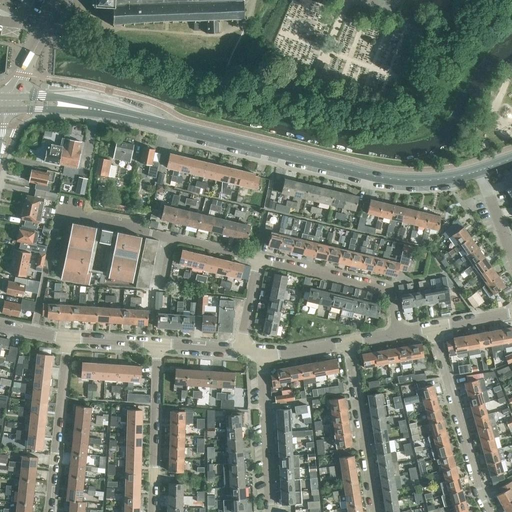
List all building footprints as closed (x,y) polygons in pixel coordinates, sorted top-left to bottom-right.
[(90,0),(90,3),(92,3),(92,4),(93,4),(92,6),(96,6),(96,4),(113,5),(112,24),(112,26),(115,26),(114,24),(122,23),(122,25),(124,25),(124,23),(132,22),(132,24),(134,24),(134,22),(141,22),(142,24),(144,24),(143,21),(151,21),(151,23),(153,23),(153,21),(161,21),(161,23),(163,23),(163,20),(164,20),(169,20),(171,20),(171,22),(173,22),(173,20),(180,20),(180,22),(182,22),(182,20),(192,20),(194,20),(194,27),(196,27),(207,27),(207,33),(219,32),(219,19),(231,18),(231,21),(233,21),(233,18),(242,18),(242,21),(244,21),(244,18),(246,18),(246,16),(244,16),(243,0),(247,3),(248,1),(246,0),(90,0)] [(448,2),(443,0),(434,0),(430,9),(443,15),(448,4),(453,7),(454,3),(449,1),(448,2)] [(324,73),(327,66),(321,64),(318,71),(324,73)] [(46,126),(44,136),(51,137),(53,128),(46,126)] [(54,128),(53,135),(63,137),(65,128),(55,127),(55,128),(54,128)] [(65,154),(68,139),(62,138),(61,146),(48,143),(45,162),(67,167),(70,155),(65,154)] [(70,155),(67,167),(77,169),(81,150),(80,150),(81,141),(68,139),(65,154),(70,155)] [(130,163),(133,145),(117,142),(113,159),(130,163)] [(156,176),(159,163),(152,161),(155,150),(143,147),(140,163),(152,165),(150,175),(156,176)] [(179,170),(182,156),(170,153),(167,167),(174,169),(171,181),(176,182),(178,176),(180,170),(179,170)] [(179,170),(180,170),(191,173),(194,159),(182,156),(179,170)] [(108,176),(111,161),(100,158),(97,174),(108,176)] [(203,176),(206,162),(194,159),(191,173),(203,176)] [(215,179),(218,165),(206,162),(203,176),(215,179)] [(218,165),(215,179),(227,182),(231,168),(218,165)] [(231,168),(227,182),(239,185),(243,171),(231,168)] [(47,170),(47,173),(33,170),(30,182),(36,183),(35,189),(49,192),(51,186),(47,185),(48,181),(54,182),(56,172),(47,170)] [(255,174),(243,171),(239,185),(257,189),(260,177),(254,176),(255,174)] [(85,195),(88,179),(79,177),(76,193),(85,195)] [(294,196),(297,182),(285,179),(282,193),(294,196)] [(306,199),(310,185),(297,182),(294,196),(306,199)] [(319,202),(322,188),(310,185),(306,199),(319,202)] [(322,188),(319,202),(331,205),(334,191),(322,188)] [(49,192),(35,189),(36,190),(34,196),(28,195),(25,207),(51,212),(52,208),(43,207),(44,199),(56,202),(58,194),(49,192)] [(334,191),(331,205),(343,207),(347,193),(334,191)] [(359,196),(347,193),(343,207),(356,210),(359,196)] [(161,219),(174,222),(177,208),(180,197),(174,196),(172,207),(165,205),(161,219)] [(208,216),(202,214),(198,228),(210,231),(214,217),(215,211),(216,207),(216,205),(217,200),(213,199),(212,204),(211,204),(208,216)] [(379,216),(382,202),(371,199),(370,203),(364,202),(360,217),(366,218),(367,213),(379,216)] [(270,200),(268,208),(275,210),(277,202),(270,200)] [(289,213),(291,208),(292,202),(287,200),(286,207),(284,212),(289,213)] [(128,212),(129,206),(105,202),(104,208),(128,212)] [(391,219),(394,205),(382,202),(379,216),(391,219)] [(402,221),(406,207),(394,205),(391,219),(389,225),(388,225),(387,231),(392,233),(394,226),(396,220),(402,221)] [(51,213),(51,212),(25,207),(22,219),(40,223),(41,216),(53,219),(54,214),(51,213)] [(414,224),(418,210),(406,207),(402,221),(414,224)] [(186,225),(189,211),(177,208),(174,222),(186,225)] [(426,227),(429,213),(418,210),(414,224),(426,227)] [(198,228),(202,214),(189,211),(186,225),(198,228)] [(429,213),(426,227),(424,233),(422,243),(426,244),(430,228),(438,230),(441,216),(429,213)] [(283,235),(288,216),(283,215),(280,228),(279,234),(272,232),(272,228),(266,226),(263,241),(269,242),(268,246),(279,249),(283,235)] [(214,217),(210,231),(223,234),(226,220),(214,217)] [(283,235),(279,249),(291,252),(295,238),(300,219),(294,218),(290,237),(283,235)] [(235,237),(238,223),(226,220),(223,234),(235,237)] [(301,239),(295,238),(291,252),(303,254),(306,240),(308,235),(311,222),(306,221),(303,233),(302,233),(301,239)] [(117,232),(73,223),(61,278),(89,284),(97,241),(110,243),(111,236),(114,236),(115,232),(117,232)] [(238,223),(235,237),(247,240),(251,226),(238,223)] [(459,245),(471,237),(464,227),(452,235),(459,245)] [(36,244),(39,231),(21,228),(18,241),(21,242),(19,248),(39,252),(40,253),(46,254),(47,246),(36,244)] [(306,240),(303,254),(315,257),(318,243),(319,238),(321,231),(316,230),(315,237),(313,236),(312,242),(306,240)] [(142,236),(117,231),(108,277),(133,282),(142,236)] [(330,246),(326,260),(338,263),(341,249),(344,237),(339,236),(336,247),(330,246)] [(145,244),(158,246),(160,240),(146,237),(145,244)] [(466,255),(478,247),(471,237),(459,245),(448,252),(451,256),(456,252),(457,253),(462,249),(466,255)] [(350,266),(353,252),(355,245),(356,239),(351,238),(350,243),(348,250),(341,249),(338,263),(350,266)] [(444,247),(450,242),(447,238),(441,242),(444,247)] [(362,268),(365,254),(366,247),(368,242),(364,241),(362,246),(360,253),(353,252),(350,266),(362,268)] [(326,260),(330,246),(318,243),(315,257),(326,260)] [(378,252),(380,245),(380,244),(375,243),(373,250),(374,250),(372,256),(365,254),(362,268),(373,271),(377,257),(376,257),(378,252)] [(144,250),(157,253),(158,246),(145,244),(144,250)] [(107,245),(99,283),(104,284),(112,246),(107,245)] [(388,260),(385,274),(397,277),(399,270),(407,272),(412,247),(404,245),(401,257),(395,256),(394,258),(389,257),(388,260)] [(377,257),(373,271),(385,274),(388,260),(389,257),(390,253),(391,247),(387,246),(385,252),(384,252),(383,259),(377,257)] [(484,257),(478,247),(466,255),(461,258),(455,262),(457,266),(464,262),(463,262),(468,258),(473,265),(484,257)] [(14,262),(29,265),(31,253),(16,250),(14,262)] [(143,256),(156,258),(157,253),(144,250),(143,256)] [(192,267),(195,253),(183,250),(179,264),(192,267)] [(36,267),(43,268),(46,254),(39,252),(36,267)] [(204,270),(207,256),(195,253),(192,267),(204,270)] [(155,264),(156,258),(143,256),(142,261),(155,264)] [(216,273),(219,259),(207,256),(204,270),(216,273)] [(473,265),(465,270),(468,275),(476,269),(480,275),(491,267),(484,257),(473,265)] [(440,260),(440,261),(446,269),(450,266),(444,258),(440,260)] [(219,259),(216,273),(228,276),(232,262),(219,259)] [(155,264),(142,261),(140,267),(153,270),(155,264)] [(29,265),(14,262),(11,274),(26,277),(29,265)] [(232,262),(228,276),(241,279),(244,265),(232,262)] [(139,273),(152,276),(153,270),(140,267),(139,273)] [(491,267),(480,275),(486,284),(498,276),(491,267)] [(272,286),(286,289),(288,276),(264,272),(264,276),(274,278),(272,286)] [(151,282),(152,276),(139,273),(138,279),(151,282)] [(457,276),(453,279),(460,288),(464,286),(457,276)] [(498,276),(486,284),(482,287),(490,298),(505,287),(498,276)] [(436,289),(438,302),(450,300),(446,277),(442,277),(444,287),(436,289)] [(472,286),(478,282),(475,277),(469,281),(472,286)] [(38,293),(40,282),(28,279),(27,285),(9,281),(7,294),(23,297),(24,291),(38,293)] [(151,282),(138,279),(136,288),(149,288),(151,282)] [(424,291),(426,304),(438,302),(436,289),(434,279),(431,279),(433,290),(424,291)] [(224,294),(226,287),(225,287),(227,281),(221,280),(220,286),(218,292),(224,294)] [(306,305),(318,308),(319,304),(322,291),(324,281),(321,280),(318,290),(310,288),(306,305)] [(412,293),(414,306),(426,304),(424,291),(422,281),(419,282),(420,292),(412,293)] [(331,306),(334,294),(336,284),(332,283),(330,293),(322,291),(319,304),(331,306)] [(414,306),(412,293),(410,283),(407,284),(408,294),(400,296),(402,308),(414,306)] [(270,298),(283,300),(286,289),(272,286),(262,284),(261,287),(261,288),(271,289),(270,298)] [(343,309),(346,296),(348,287),(344,286),(342,296),(334,294),(331,306),(343,309)] [(354,298),(346,296),(343,309),(354,312),(357,299),(359,289),(356,289),(354,298)] [(357,299),(354,312),(366,314),(369,302),(371,292),(367,291),(365,301),(357,299)] [(58,292),(58,298),(60,298),(60,305),(57,304),(56,318),(69,319),(70,305),(65,305),(66,293),(58,292)] [(80,293),(79,306),(70,305),(69,319),(82,320),(83,306),(85,306),(86,300),(86,294),(86,293),(80,293)] [(369,302),(366,314),(378,317),(383,295),(379,294),(377,304),(369,302)] [(474,308),(480,304),(472,294),(467,298),(474,308)] [(281,312),(283,300),(270,298),(265,297),(260,296),(259,299),(269,301),(267,309),(281,312)] [(135,323),(136,297),(131,297),(130,303),(130,309),(122,308),(121,323),(135,323)] [(136,297),(135,323),(148,324),(149,310),(141,310),(141,304),(142,298),(136,297)] [(34,312),(36,302),(22,299),(21,304),(5,301),(3,313),(19,317),(20,309),(34,312)] [(232,332),(235,301),(221,300),(218,331),(232,332)] [(178,314),(171,313),(170,328),(182,329),(183,314),(184,302),(179,301),(178,309),(178,314)] [(183,314),(182,329),(195,330),(195,315),(194,315),(195,303),(191,302),(190,315),(183,314)] [(56,318),(57,304),(44,304),(43,315),(48,316),(48,318),(56,318)] [(95,321),(96,307),(85,306),(83,306),(82,320),(95,321)] [(96,307),(95,321),(108,322),(109,308),(96,307)] [(281,312),(267,309),(263,308),(258,307),(257,311),(267,313),(265,321),(278,324),(281,312)] [(121,323),(122,308),(109,308),(108,322),(121,323)] [(215,331),(216,316),(216,312),(204,311),(202,330),(215,331)] [(170,328),(171,313),(159,313),(158,327),(170,328)] [(278,324),(265,321),(255,319),(255,323),(264,325),(263,333),(276,336),(278,324)] [(511,327),(501,329),(503,344),(511,342),(511,327)] [(489,331),(491,346),(503,344),(501,329),(489,331)] [(480,348),(491,346),(489,331),(477,334),(480,348)] [(480,353),(480,348),(477,334),(465,336),(468,350),(469,355),(473,354),(480,353)] [(468,350),(465,336),(453,338),(454,340),(447,341),(449,356),(457,355),(457,352),(468,350)] [(0,352),(1,347),(8,349),(10,340),(0,337),(0,352)] [(410,346),(412,359),(424,357),(421,344),(410,346)] [(10,346),(9,355),(11,355),(10,361),(15,362),(18,348),(10,346)] [(398,348),(400,361),(401,364),(413,362),(412,359),(410,346),(398,348)] [(386,350),(388,363),(400,361),(398,348),(386,350)] [(376,365),(388,363),(386,350),(374,352),(376,365)] [(376,365),(374,352),(362,354),(364,367),(376,365)] [(36,365),(51,367),(52,355),(37,353),(36,365)] [(11,355),(9,355),(6,354),(6,357),(0,356),(0,363),(1,364),(2,363),(4,362),(5,361),(5,360),(10,361),(11,355)] [(330,357),(324,359),(324,361),(327,374),(339,372),(336,359),(330,360),(330,357)] [(315,376),(327,374),(324,361),(312,363),(315,376)] [(93,379),(94,363),(82,362),(81,378),(93,379)] [(105,380),(106,364),(94,363),(93,379),(105,380)] [(316,382),(315,376),(312,363),(300,365),(303,379),(304,384),(316,382)] [(106,364),(105,380),(116,381),(117,365),(106,364)] [(460,374),(472,372),(470,364),(458,366),(460,374)] [(50,379),(51,367),(36,365),(35,377),(50,379)] [(117,365),(116,381),(128,381),(129,365),(117,365)] [(129,365),(128,381),(141,382),(141,366),(129,365)] [(289,367),(291,381),(303,379),(300,365),(289,367)] [(291,381),(289,367),(277,369),(278,374),(271,376),(273,388),(280,387),(280,383),(291,381)] [(187,385),(188,369),(176,368),(175,384),(187,385)] [(199,386),(200,370),(188,369),(187,385),(199,386)] [(503,369),(497,371),(500,377),(504,374),(507,378),(511,375),(511,371),(511,370),(505,373),(503,369)] [(211,387),(212,371),(200,370),(199,386),(211,387)] [(222,388),(223,372),(212,371),(211,387),(222,388)] [(223,372),(222,388),(234,388),(235,372),(223,372)] [(33,389),(49,390),(50,379),(35,377),(33,389)] [(468,395),(481,391),(478,380),(465,383),(468,395)] [(342,385),(329,387),(330,394),(343,392),(342,385)] [(423,401),(437,397),(433,385),(416,390),(417,395),(403,398),(405,405),(412,403),(423,401)] [(48,402),(49,390),(33,389),(32,400),(48,402)] [(484,403),(490,401),(487,390),(481,391),(468,395),(471,407),(484,403)] [(368,395),(370,407),(387,405),(385,392),(368,395)] [(226,393),(222,393),(222,400),(221,400),(221,408),(234,409),(234,400),(226,400),(226,393)] [(0,401),(7,403),(8,396),(0,394),(0,401)] [(275,403),(294,400),(293,394),(274,397),(275,403)] [(332,412),(347,410),(345,397),(330,400),(332,412)] [(437,397),(423,401),(427,412),(440,408),(437,397)] [(48,402),(32,400),(31,412),(46,414),(48,402)] [(407,417),(415,415),(414,410),(413,411),(411,403),(405,405),(407,417)] [(484,403),(471,407),(474,418),(488,414),(484,403)] [(296,414),(308,412),(307,405),(295,406),(296,414)] [(389,416),(387,405),(370,407),(371,419),(385,417),(389,416)] [(75,418),(91,420),(92,408),(77,406),(75,418)] [(430,424),(443,420),(440,408),(427,412),(430,424)] [(278,432),(291,431),(290,420),(293,420),(291,409),(277,409),(278,432)] [(128,422),(142,423),(142,410),(128,410),(128,422)] [(332,412),(334,424),(349,422),(347,410),(332,412)] [(171,423),(185,424),(185,412),(171,411),(171,423)] [(30,424),(45,425),(46,414),(31,412),(30,424)] [(220,428),(241,427),(241,423),(244,423),(243,412),(233,413),(233,415),(227,415),(227,423),(220,423),(220,428)] [(488,414),(474,418),(478,430),(491,426),(488,414)] [(373,431),(387,429),(386,424),(385,417),(371,419),(373,431)] [(74,430),(90,432),(91,420),(75,418),(74,430)] [(443,420),(430,424),(433,435),(446,431),(443,420)] [(128,434),(142,435),(142,423),(128,422),(128,434)] [(331,424),(332,436),(335,436),(350,434),(349,422),(334,424),(331,424)] [(171,435),(184,436),(185,424),(171,423),(171,435)] [(44,437),(45,425),(30,424),(28,435),(44,437)] [(481,442),(494,438),(499,437),(496,425),(491,426),(478,430),(481,442)] [(228,440),(242,439),(241,427),(220,428),(220,432),(228,432),(228,440)] [(413,440),(420,439),(419,434),(418,434),(417,427),(410,429),(413,440)] [(375,443),(388,441),(387,434),(391,433),(390,428),(387,429),(373,431),(375,443)] [(88,443),(94,444),(100,445),(101,440),(89,438),(90,432),(74,430),(73,442),(88,443)] [(278,444),(292,443),(291,437),(305,436),(313,435),(313,430),(291,431),(278,432),(278,444)] [(431,448),(450,443),(446,431),(433,435),(428,437),(431,448)] [(127,446),(141,446),(142,435),(128,434),(127,446)] [(350,434),(335,436),(337,448),(352,446),(350,434)] [(44,437),(28,435),(27,447),(43,449),(44,437)] [(170,447),(184,448),(184,436),(171,435),(170,447)] [(484,453),(497,449),(494,438),(481,442),(484,453)] [(229,452),(243,451),(242,439),(228,440),(229,452)] [(325,454),(324,440),(316,440),(318,455),(325,454)] [(388,441),(375,443),(377,455),(393,452),(391,441),(388,441)] [(72,453),(87,455),(88,443),(73,442),(72,453)] [(279,456),(292,455),(292,449),(295,449),(295,443),(292,443),(278,444),(279,456)] [(434,460),(439,458),(453,455),(450,443),(431,448),(434,460)] [(141,458),(141,446),(127,446),(127,458),(141,458)] [(183,460),(184,448),(170,447),(170,459),(183,460)] [(497,449),(484,453),(487,464),(500,461),(497,449)] [(229,452),(230,464),(243,463),(243,451),(229,452)] [(393,452),(377,455),(379,467),(398,464),(396,452),(393,452)] [(0,462),(7,464),(8,455),(0,453),(0,462)] [(86,467),(87,455),(72,453),(70,465),(86,467)] [(280,468),(299,467),(298,455),(292,455),(279,456),(280,468)] [(342,470),(356,468),(354,455),(340,458),(342,470)] [(443,470),(456,467),(453,455),(439,458),(443,470)] [(22,463),(16,462),(15,468),(21,468),(36,470),(38,458),(22,456),(22,463)] [(141,458),(127,458),(127,470),(141,470),(141,458)] [(183,460),(170,459),(169,472),(183,472),(183,460)] [(500,461),(487,464),(491,476),(504,473),(502,466),(504,465),(503,460),(500,461)] [(425,462),(418,464),(420,476),(427,474),(425,462)] [(223,463),(224,476),(244,475),(243,463),(230,464),(230,463),(223,463)] [(381,479),(398,476),(400,476),(398,464),(379,467),(381,479)] [(99,468),(98,468),(91,467),(86,467),(70,465),(69,477),(84,478),(85,471),(103,473),(104,468),(99,468)] [(280,480),(294,480),(300,479),(299,467),(280,468),(280,480)] [(446,481),(459,478),(456,467),(443,470),(446,481)] [(20,480),(35,481),(36,470),(21,468),(20,480)] [(344,483),(358,481),(356,468),(342,470),(344,483)] [(141,470),(127,470),(126,482),(140,482),(141,470)] [(231,488),(245,487),(244,475),(224,476),(225,488),(231,487),(231,488)] [(400,476),(398,476),(381,479),(383,491),(396,489),(396,488),(401,487),(400,476)] [(68,488),(83,490),(84,478),(69,477),(68,488)] [(311,490),(319,490),(317,478),(310,478),(311,490)] [(449,493),(462,490),(459,478),(446,481),(449,493)] [(301,491),(300,479),(294,480),(280,480),(281,492),(293,492),(294,492),(301,491)] [(19,491),(34,493),(35,481),(20,480),(19,491)] [(358,481),(344,483),(346,495),(360,493),(358,481)] [(503,507),(511,501),(511,491),(510,488),(511,487),(511,481),(498,488),(501,493),(497,495),(503,507)] [(140,482),(126,482),(126,494),(140,494),(140,482)] [(169,496),(183,496),(183,484),(169,484),(169,496)] [(245,487),(231,488),(231,495),(227,495),(228,500),(232,500),(245,499),(245,487)] [(82,502),(83,490),(68,488),(67,500),(71,500),(82,502)] [(396,489),(383,491),(384,503),(398,501),(396,489)] [(452,505),(466,501),(462,490),(449,493),(441,496),(444,507),(452,505)] [(33,505),(34,493),(19,491),(17,503),(33,505)] [(302,504),(301,491),(294,492),(293,492),(281,492),(282,505),(302,504)] [(339,496),(333,497),(334,502),(340,502),(341,509),(348,508),(362,506),(360,493),(346,495),(339,496)] [(126,506),(140,506),(140,494),(126,494),(126,506)] [(168,508),(182,508),(183,496),(169,496),(168,508)] [(224,511),(230,511),(246,511),(245,499),(232,500),(228,500),(223,500),(224,511)] [(82,502),(71,500),(69,511),(84,511),(86,502),(82,502)] [(310,509),(320,508),(320,501),(307,502),(308,509),(310,509)] [(399,511),(398,501),(384,503),(385,511),(399,511)] [(454,511),(468,511),(466,501),(452,505),(454,511)] [(511,511),(511,501),(503,507),(505,511),(511,511)] [(16,511),(31,511),(33,505),(17,503),(16,511)]
